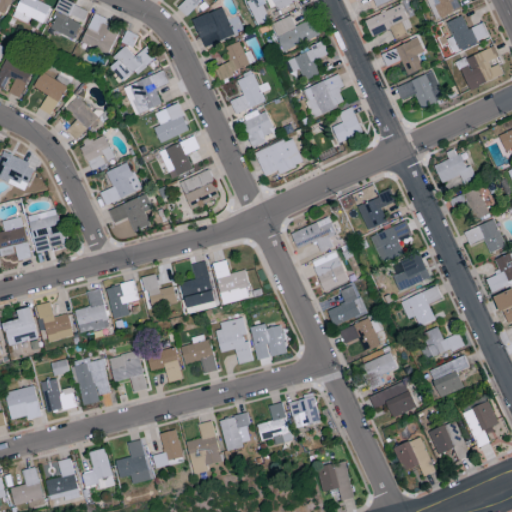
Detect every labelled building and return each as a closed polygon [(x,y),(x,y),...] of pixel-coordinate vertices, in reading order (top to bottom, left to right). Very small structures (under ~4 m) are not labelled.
[(0,0),(0,11),(5,14),(11,0),(0,0)] [(50,6),(35,0),(19,0),(12,17),(27,23),(29,17),(42,23),(50,6)] [(75,39),(86,9),(61,0),(58,0),(53,16),(55,16),(50,30),(75,39)] [(185,0),(178,7),(185,14),(200,0),(185,0)] [(267,0),(273,0),(276,9),(299,1),(299,0),(265,0),(266,0),(267,0)] [(456,0),(427,0),(428,1),(429,0),(432,0),(440,18),(461,9),(456,0)] [(365,20),(371,37),(390,29),(393,37),(412,30),(402,5),(365,20)] [(247,30),(240,14),(227,19),(223,7),(192,19),(203,47),(247,30)] [(319,36),(313,19),(294,26),(290,16),(271,23),(281,50),(319,36)] [(467,28),(463,16),(446,21),(451,37),(447,38),(451,51),(489,38),(484,23),(467,28)] [(92,18),(82,45),(109,55),(119,27),(92,18)] [(406,74),(423,69),(418,54),(423,52),(418,39),(381,52),(386,65),(401,60),(406,74)] [(255,63),(250,50),(243,53),(239,41),(225,47),(231,61),(215,67),(220,78),(255,63)] [(286,59),(292,71),(299,68),(304,80),(320,73),(314,61),(328,54),(323,42),(286,59)] [(107,65),(122,82),(135,71),(137,74),(157,57),(147,46),(135,56),(127,48),(107,65)] [(503,75),(497,60),(499,59),(494,46),(457,61),(469,89),(503,75)] [(0,88),(6,91),(6,92),(19,97),(30,71),(3,60),(0,67),(0,88)] [(124,87),(136,115),(162,104),(155,88),(168,82),(163,70),(124,87)] [(396,87),(402,101),(415,95),(421,108),(444,98),(433,71),(396,87)] [(266,101),(262,92),(270,89),(267,82),(258,85),(252,72),(236,78),(243,95),(230,100),(236,113),(266,101)] [(33,89),(60,100),(66,85),(39,74),(33,89)] [(344,86),(339,74),(302,90),(313,117),(344,104),(338,89),(344,86)] [(65,108),(78,120),(67,131),(77,141),(99,118),(77,96),(65,108)] [(156,112),(161,125),(153,128),(160,142),(189,130),(178,103),(156,112)] [(264,136),(274,132),(263,107),(247,114),(249,119),(242,122),(253,147),(266,142),(264,136)] [(363,132),(351,107),(339,112),(343,122),(331,128),(338,144),(363,132)] [(511,129),(500,134),(508,155),(511,153),(511,129)] [(106,164),(105,162),(113,158),(104,134),(80,144),(91,170),(106,164)] [(177,175),(192,169),(186,154),(199,148),(194,136),(158,151),(161,160),(157,162),(163,174),(174,169),(177,175)] [(256,152),(266,176),(278,171),(279,173),(303,162),(292,137),(256,152)] [(434,166),(441,183),(461,175),(465,184),(476,179),(470,165),(464,168),(456,148),(445,153),(448,159),(434,166)] [(0,157),(0,177),(25,188),(34,166),(2,152),(0,157)] [(99,193),(105,205),(140,190),(128,162),(105,171),(112,187),(99,193)] [(179,181),(190,209),(219,198),(209,170),(179,181)] [(462,195),(473,221),(489,214),(477,188),(462,195)] [(387,222),(381,208),(395,202),(390,191),(357,205),(368,230),(387,222)] [(152,208),(146,194),(108,210),(114,223),(127,217),(134,232),(150,224),(144,212),(152,208)] [(27,216),(36,252),(65,245),(57,209),(27,216)] [(15,253),(17,261),(31,258),(22,216),(2,221),(4,232),(0,232),(0,255),(0,257),(15,253)] [(296,248),(316,241),(320,252),(332,248),(328,237),(335,234),(329,218),(290,232),(296,248)] [(464,231),(469,245),(484,240),(489,253),(505,247),(495,220),(464,231)] [(381,261),(410,250),(405,238),(412,235),(407,222),(371,236),(381,261)] [(324,291),(348,281),(347,277),(359,271),(347,245),(311,261),(324,291)] [(511,281),(511,252),(495,259),(500,272),(486,278),(491,291),(511,281)] [(420,254),(391,266),(401,290),(430,278),(420,254)] [(222,305),(251,298),(245,270),(230,273),(226,260),(212,263),(222,305)] [(195,280),(181,282),(186,307),(214,302),(206,261),(192,264),(195,280)] [(173,286),(159,290),(155,274),(143,277),(151,310),(177,304),(173,286)] [(139,300),(134,281),(105,288),(112,319),(129,315),(127,303),(139,300)] [(327,311),(334,326),(365,312),(353,285),(339,291),(344,304),(327,311)] [(409,319),(415,317),(419,326),(435,319),(429,304),(442,299),(437,286),(401,301),(409,319)] [(108,328),(101,289),(86,292),(89,307),(75,309),(79,333),(108,328)] [(511,289),(493,297),(499,312),(503,311),(508,324),(511,322),(511,289)] [(7,345),(37,339),(31,308),(16,310),(18,320),(3,323),(7,345)] [(251,361),(245,334),(246,334),(242,317),(215,323),(221,352),(234,349),(238,364),(251,361)] [(380,345),(375,332),(380,331),(375,317),(340,330),(345,343),(359,338),(363,351),(380,345)] [(280,325),(266,328),(265,324),(250,327),(257,360),(270,357),(269,357),(286,353),(280,325)] [(429,347),(422,350),(427,361),(463,345),(458,333),(443,340),(438,327),(423,333),(429,347)] [(180,347),(184,364),(200,360),(203,373),(215,371),(207,334),(191,337),(192,344),(180,347)] [(151,372),(164,368),(169,383),(183,378),(173,347),(146,356),(151,372)] [(130,378),(133,392),(146,389),(138,351),(109,357),(114,382),(130,378)] [(360,365),(370,390),(383,384),(379,376),(396,369),(390,353),(360,365)] [(440,397),(463,387),(457,372),(469,367),(464,356),(429,370),(440,397)] [(110,393),(103,359),(89,361),(88,358),(73,361),(83,405),(99,402),(98,396),(110,393)] [(72,387),(59,390),(57,378),(40,382),(47,413),(76,407),(72,387)] [(369,396),(374,408),(387,403),(392,416),(415,407),(404,381),(369,396)] [(10,420),(26,416),(27,420),(40,417),(33,386),(4,392),(10,420)] [(289,400),(295,426),(320,420),(314,394),(289,400)] [(490,443),(485,431),(499,426),(489,401),(463,411),(477,448),(490,443)] [(261,440),(273,437),(275,444),(292,440),(282,402),(268,405),(272,420),(257,423),(261,440)] [(250,440),(246,425),(250,424),(246,412),(218,419),(227,450),(243,446),(242,442),(250,440)] [(186,440),(193,473),(208,471),(207,464),(220,461),(212,420),(197,423),(200,438),(186,440)] [(428,431),(437,454),(453,448),(458,460),(470,456),(455,420),(428,431)] [(403,470),(418,464),(423,476),(434,471),(421,436),(393,446),(403,470)] [(150,479),(141,439),(127,442),(130,456),(115,460),(119,477),(130,475),(132,483),(150,479)] [(88,451),(93,471),(82,473),(85,486),(98,483),(99,489),(114,485),(105,447),(88,451)] [(60,476),(45,479),(50,501),(79,495),(71,458),(56,460),(60,476)] [(341,500),(353,497),(346,460),(317,466),(322,491),(338,488),(341,500)] [(45,504),(35,466),(21,470),(24,484),(12,487),(16,504),(31,501),(32,507),(45,504)]
